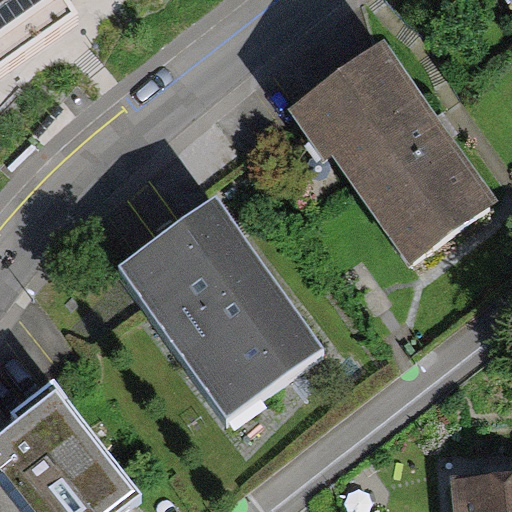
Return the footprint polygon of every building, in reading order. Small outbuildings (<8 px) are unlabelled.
[(0,0),(0,88),(87,26),(68,0),(0,0)] [(511,0),(498,0),(511,18),(511,0)] [(282,117),(392,272),(487,210),(373,50),(282,117)] [(212,203),(105,281),(214,430),(322,352),(212,203)] [(0,511),(125,511),(135,505),(51,400),(0,440),(0,511)] [(511,511),(511,470),(443,484),(446,511),(511,511)]
